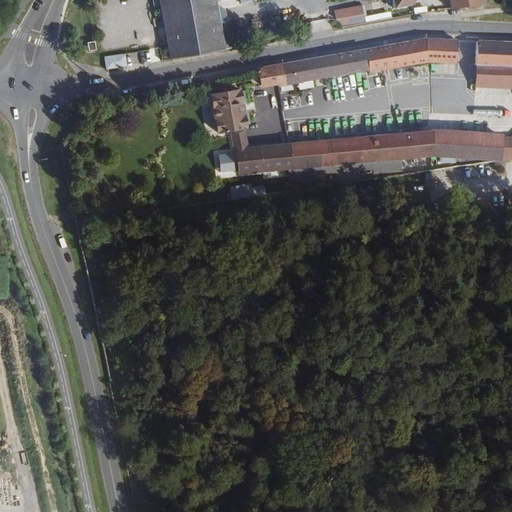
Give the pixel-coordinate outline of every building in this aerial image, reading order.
[(171,59),(221,50),(217,24),(214,8),(212,0),(160,0),(168,45),(169,47),(169,52),(171,59)] [(118,2),(107,4),(109,17),(121,15),(118,2)] [(335,10),(339,26),(367,20),(363,3),(335,10)] [(214,8),(217,24),(221,23),(223,20),(222,10),(218,8),(214,8)] [(131,12),(113,16),(115,25),(134,21),(131,12)] [(101,26),(111,26),(110,16),(100,17),(101,26)] [(217,24),(221,50),(229,48),(225,27),(224,26),(223,24),(222,24),(221,23),(217,24)] [(96,50),(94,41),(87,43),(88,51),(96,50)] [(160,61),(171,59),(169,52),(159,53),(160,61)] [(108,56),(110,69),(130,66),(128,53),(120,54),(108,56)] [(457,76),(458,55),(418,54),(274,81),(279,100),(354,83),(355,87),(422,75),(457,76)] [(511,57),(471,56),(470,77),(474,78),(511,79),(511,57)] [(511,101),(511,79),(474,78),(474,100),(511,101)] [(265,83),(254,85),(257,103),(268,101),(265,83)] [(232,110),(214,113),(208,114),(211,145),(221,143),(236,142),(232,110)] [(420,167),(480,168),(480,146),(480,142),(420,142),(420,144),(420,167)] [(422,172),(420,167),(420,144),(372,150),(239,168),(235,152),(223,154),(231,193),(422,172)] [(480,168),(511,168),(511,145),(480,146),(480,168)]
